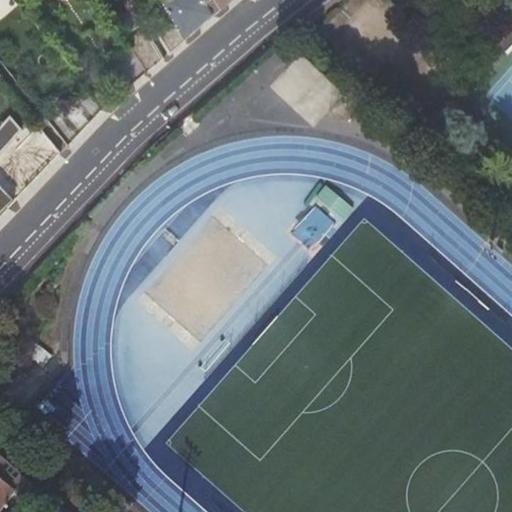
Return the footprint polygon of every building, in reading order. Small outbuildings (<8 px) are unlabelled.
[(202,0),(160,0),(169,15),(185,40),(212,16),(202,0)] [(202,0),(212,16),(230,0),(202,0)] [(185,40),(169,15),(152,26),(170,54),(185,42),(185,40)] [(147,74),(162,61),(144,30),(126,41),(132,50),(147,74)] [(127,90),(147,74),(132,50),(112,67),(127,90)] [(86,89),(48,124),(67,147),(102,111),(86,89)] [(0,155),(20,134),(8,119),(0,127),(0,155)] [(58,156),(37,129),(0,167),(0,188),(13,204),(58,156)] [(0,217),(13,204),(0,188),(0,217)] [(0,466),(4,462),(0,458),(0,511),(12,511),(31,486),(22,478),(11,492),(0,483),(0,466)]
